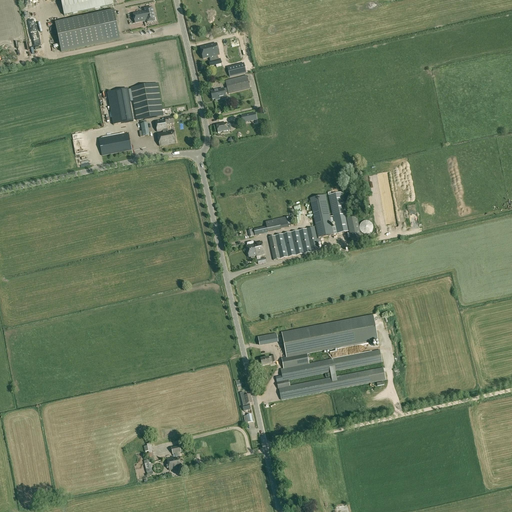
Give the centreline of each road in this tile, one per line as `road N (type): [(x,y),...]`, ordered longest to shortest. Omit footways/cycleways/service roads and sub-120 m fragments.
road 1 (tertiary): [(280,511),(197,154)]
road 2 (track): [(265,447),(511,390)]
road 3 (tertiary): [(0,193),(197,154)]
road 4 (unknown): [(182,29),(0,67)]
road 5 (tertiary): [(197,154),(207,136),(175,0)]
